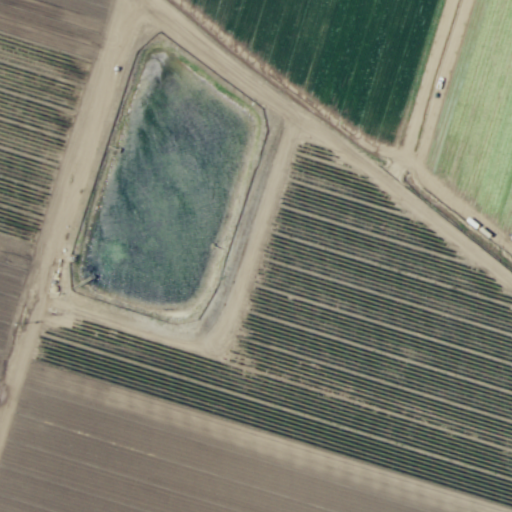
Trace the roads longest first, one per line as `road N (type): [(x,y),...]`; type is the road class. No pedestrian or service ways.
road 1 (track): [(455,0),(409,148),(383,179),(151,0)]
road 2 (track): [(127,0),(0,413)]
road 3 (track): [(178,0),(359,144),(409,148)]
